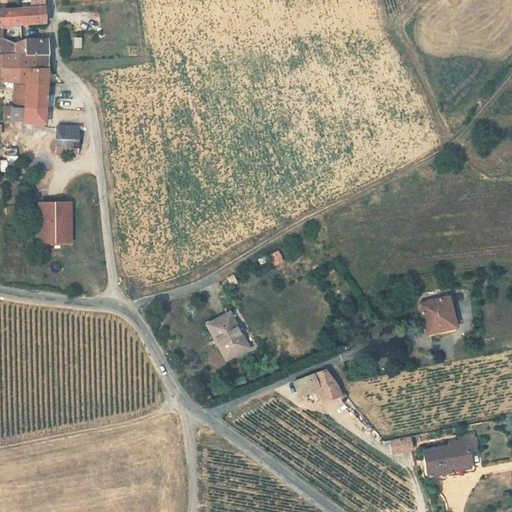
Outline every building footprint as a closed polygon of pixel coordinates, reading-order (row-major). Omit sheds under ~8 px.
[(0,37),(3,38),(2,26),(22,25),(21,9),(1,10),(1,7),(0,6),(0,37)] [(45,7),(21,9),(22,25),(46,24),(45,7)] [(20,55),(20,63),(33,63),(34,70),(36,69),(36,54),(20,55)] [(20,63),(20,81),(27,82),(28,81),(47,82),(48,68),(36,69),(34,70),(33,63),(20,63)] [(15,81),(14,106),(47,108),(47,82),(28,81),(27,82),(20,81),(15,81)] [(14,106),(13,116),(26,117),(26,120),(33,120),(33,124),(46,124),(47,108),(14,106)] [(57,126),(56,155),(79,156),(81,127),(57,126)] [(17,160),(16,148),(6,149),(7,161),(17,160)] [(461,158),(459,151),(452,155),(455,162),(461,158)] [(71,203),(40,204),(41,243),(72,243),(71,203)] [(72,243),(41,243),(41,246),(75,246),(74,203),(71,203),(72,243)] [(277,249),(267,254),(272,263),(281,258),(277,249)] [(449,304),(447,296),(419,304),(425,328),(435,325),(437,331),(450,326),(445,305),(449,304)] [(248,348),(229,313),(208,325),(226,359),(248,348)] [(341,400),(346,396),(325,371),(293,383),(299,395),(317,387),(323,400),(340,394),(342,397),(340,399),(341,400)] [(408,436),(390,441),(392,453),(412,449),(408,436)] [(449,443),(449,446),(436,449),(428,450),(422,451),(427,476),(429,475),(429,476),(430,476),(430,475),(449,472),(448,468),(469,464),(464,440),(449,443)]
